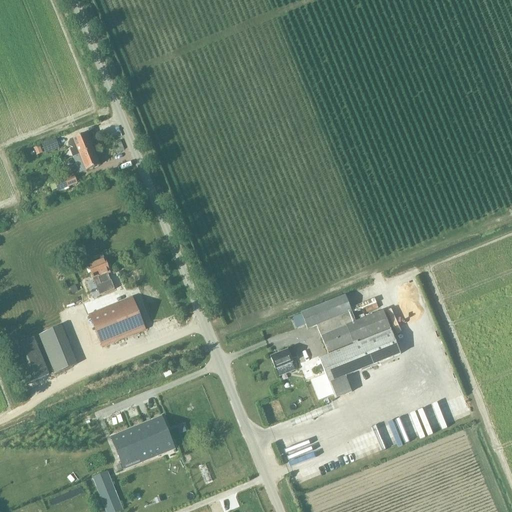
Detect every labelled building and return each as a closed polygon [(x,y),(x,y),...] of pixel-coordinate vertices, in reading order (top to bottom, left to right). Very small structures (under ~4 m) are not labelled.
[(79,155),(92,150),(86,134),(73,138),(73,139),(70,140),(68,144),(70,147),(73,148),(76,147),(79,155)] [(45,154),(59,149),(55,139),(41,145),(45,154)] [(38,145),(32,148),(35,156),(42,153),(38,145)] [(92,150),(79,155),(72,157),(79,173),(86,171),(98,166),(92,150)] [(58,189),(76,182),(74,175),(56,182),(58,189)] [(102,254),(93,257),(95,262),(87,265),(93,280),(98,278),(103,291),(108,289),(103,276),(110,273),(104,259),(102,254)] [(401,286),(396,288),(406,315),(412,313),(401,286)] [(351,393),(345,377),(400,355),(383,312),(355,323),(344,297),(300,314),(307,330),(316,326),(328,356),(318,360),(334,399),(351,393)] [(102,348),(144,331),(131,298),(88,316),(102,348)] [(53,374),(76,365),(61,326),(38,335),(53,374)] [(32,338),(8,348),(23,385),(48,375),(32,338)] [(287,351),(270,358),(275,370),(292,364),(291,361),(296,358),(293,351),(287,352),(287,351)] [(443,370),(451,394),(455,393),(447,369),(443,370)] [(332,410),(322,412),(325,429),(335,427),(332,410)] [(161,417),(110,438),(123,470),(174,449),(161,417)] [(33,461),(25,457),(44,511),(49,511),(49,509),(51,508),(53,505),(43,501),(42,498),(47,500),(50,499),(47,491),(49,486),(60,491),(66,489),(52,451),(49,452),(46,460),(41,461),(50,465),(39,469),(33,467),(32,464),(37,462),(38,459),(33,461)] [(302,462),(290,466),(292,473),(304,469),(302,462)] [(107,472),(92,478),(105,511),(117,511),(122,510),(107,472)]
